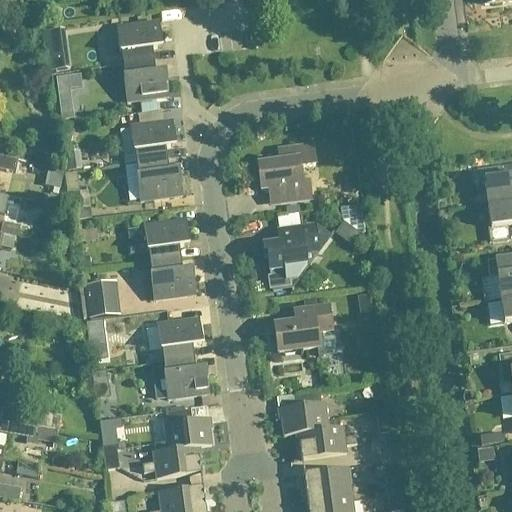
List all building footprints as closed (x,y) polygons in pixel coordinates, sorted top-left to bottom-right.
[(0,0),(0,13),(20,14),(20,0),(0,0)] [(511,0),(481,0),(483,9),(511,4),(511,0)] [(120,57),(122,69),(152,65),(151,53),(155,52),(155,47),(160,46),(157,26),(116,31),(119,57),(120,57)] [(126,106),(167,101),(165,81),(159,81),(159,76),(154,77),(152,65),(122,69),(124,81),(122,81),(126,106)] [(81,87),(78,74),(55,76),(59,119),(72,118),(68,88),(81,87)] [(134,156),(135,168),(166,164),(164,152),(169,151),(168,146),(173,145),(171,125),(129,130),(133,156),(134,156)] [(257,168),(260,194),(276,192),(278,207),(309,203),(307,187),(300,188),(298,172),(314,170),(311,149),(278,154),(279,165),(257,168)] [(16,162),(0,158),(0,173),(14,176),(16,162)] [(139,206),(181,200),(178,180),(173,180),(172,175),(167,176),(166,164),(135,168),(137,180),(136,180),(139,206)] [(486,209),(511,205),(511,168),(499,171),(500,183),(483,185),(486,209)] [(88,210),(80,211),(77,194),(68,196),(72,223),(90,221),(88,210)] [(342,221),(333,233),(350,245),(359,234),(355,231),(364,229),(360,205),(339,208),(340,220),(342,221)] [(511,205),(486,209),(489,232),(487,235),(488,245),(491,248),(506,246),(509,242),(511,241),(511,205)] [(147,255),(149,267),(179,263),(178,251),(182,250),(181,245),(187,244),(184,224),(143,230),(146,255),(147,255)] [(303,256),(313,255),(317,254),(328,240),(314,229),(277,234),(279,246),(262,249),(264,262),(266,262),(269,279),(266,280),(268,293),(289,291),(288,284),(296,283),(305,270),(303,256)] [(496,281),(499,304),(511,302),(511,261),(485,265),(488,282),(496,281)] [(153,305),(194,299),(191,279),(186,280),(185,274),(181,275),(179,263),(149,267),(150,279),(149,279),(153,305)] [(116,318),(112,286),(84,290),(88,322),(100,320),(116,318)] [(511,302),(499,304),(502,328),(511,326),(511,302)] [(321,345),(320,336),(331,334),(327,310),(293,314),(294,327),(273,329),(276,357),(281,357),(284,359),(293,358),(295,355),(315,352),(316,360),(323,360),(323,359),(334,358),(332,344),(321,345)] [(88,322),(83,323),(88,361),(106,359),(100,320),(88,322)] [(159,354),(160,354),(162,366),(192,362),(191,350),(195,349),(195,344),(200,343),(197,323),(156,329),(159,354)] [(509,376),(511,398),(511,357),(497,360),(499,377),(509,376)] [(194,374),(192,362),(162,366),(163,377),(152,378),(155,404),(166,402),(166,404),(207,398),(205,378),(199,379),(199,373),(194,374)] [(105,371),(90,373),(92,399),(109,397),(105,371)] [(297,438),(339,432),(338,431),(337,424),(326,425),(323,407),(320,407),(318,396),(293,399),(295,411),(279,413),(282,440),(297,438)] [(0,412),(0,424),(53,434),(55,422),(0,412)] [(389,412),(374,414),(378,438),(392,436),(389,412)] [(189,413),(168,416),(164,416),(166,428),(162,428),(164,447),(153,448),(154,456),(154,457),(196,451),(196,452),(210,450),(206,422),(191,424),(189,413)] [(121,422),(98,425),(102,451),(115,449),(112,432),(122,430),(121,422)] [(0,463),(1,463),(3,452),(0,451),(0,436),(32,443),(33,442),(39,443),(39,442),(51,444),(53,434),(0,424),(0,463)] [(297,438),(300,464),(344,458),(343,451),(355,449),(354,440),(342,442),(341,431),(338,431),(339,432),(297,438)] [(476,450),(477,463),(493,462),(491,448),(476,450)] [(100,451),(104,474),(118,472),(115,449),(102,451),(100,451)] [(196,451),(154,457),(154,456),(151,456),(153,467),(141,469),(142,478),(154,476),(155,484),(199,478),(196,452),(196,451)] [(0,467),(1,463),(0,463),(0,501),(17,505),(19,492),(0,488),(0,467)] [(16,466),(14,478),(36,482),(36,469),(16,466)] [(382,470),(385,494),(399,492),(396,468),(382,470)] [(305,504),(362,497),(361,489),(349,490),(346,472),(302,478),(305,504)] [(204,511),(201,491),(157,497),(158,511),(204,511)] [(402,511),(399,492),(385,494),(387,511),(402,511)] [(363,505),(362,497),(305,504),(306,511),(351,511),(351,507),(363,505)]
